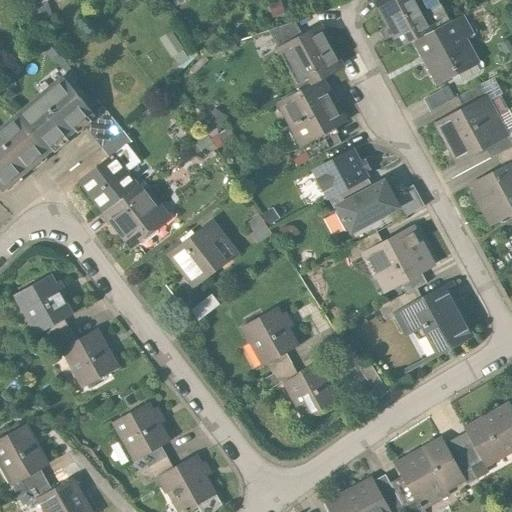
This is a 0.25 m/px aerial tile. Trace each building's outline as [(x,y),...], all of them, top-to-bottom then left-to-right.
[(285,12),(280,0),(268,5),(273,16),(285,12)] [(373,0),(378,8),(393,0),(373,0)] [(419,0),(393,0),(378,8),(399,48),(416,39),(435,29),(419,0)] [(45,2),(35,6),(41,25),(52,21),(45,2)] [(472,33),(462,15),(435,29),(416,39),(439,83),(479,62),(465,36),(472,33)] [(296,22),(269,31),(278,48),(280,47),(302,35),(296,22)] [(342,67),(319,25),(302,35),(280,47),(303,89),(321,79),(342,67)] [(88,108),(63,78),(17,117),(47,153),(82,124),(93,115),(88,108)] [(321,79),(303,89),(278,102),(301,145),(344,121),(321,79)] [(424,100),(430,112),(454,99),(448,87),(424,100)] [(459,162),(484,149),(508,136),(488,97),(438,124),(459,162)] [(97,101),(88,108),(93,115),(82,124),(103,149),(123,133),(97,101)] [(47,153),(17,117),(0,131),(0,189),(1,191),(47,153)] [(311,158),(316,168),(347,153),(335,132),(292,154),(298,165),(311,158)] [(123,133),(103,149),(110,158),(127,145),(128,146),(131,143),(123,133)] [(511,145),(511,142),(508,136),(484,149),(489,158),(496,154),(511,145)] [(196,143),(189,148),(199,161),(206,155),(196,143)] [(140,162),(128,146),(127,145),(110,158),(99,167),(101,168),(81,184),(104,213),(138,187),(127,172),(140,162)] [(511,145),(496,154),(503,167),(511,162),(511,145)] [(347,153),(316,168),(330,194),(370,174),(356,148),(347,153)] [(511,214),(511,162),(503,167),(471,185),(492,225),(511,214)] [(400,205),(386,179),(340,204),(354,230),(400,205)] [(142,184),(138,187),(104,213),(112,223),(114,221),(126,237),(126,242),(129,246),(134,247),(138,244),(139,239),(163,221),(158,215),(159,210),(161,208),(142,184)] [(249,221),(260,238),(274,230),(263,212),(249,221)] [(236,255),(210,221),(168,253),(194,288),(236,255)] [(366,254),(376,273),(385,292),(402,283),(422,273),(435,266),(425,247),(415,228),(384,244),(366,254)] [(352,261),(366,254),(384,244),(377,231),(345,248),(352,261)] [(427,283),(422,273),(402,283),(408,293),(416,288),(427,283)] [(50,278),(14,297),(36,336),(45,331),(64,321),(72,316),(50,278)] [(473,338),(446,287),(422,300),(396,313),(406,333),(422,324),(439,357),(473,338)] [(384,320),(396,313),(422,300),(416,288),(408,293),(378,308),(384,320)] [(212,295),(191,311),(198,321),(219,305),(212,295)] [(298,346),(277,308),(241,327),(262,366),(266,364),(286,353),(298,346)] [(76,342),(64,321),(45,331),(57,352),(61,350),(76,342)] [(118,369),(96,330),(76,342),(61,350),(82,388),(118,369)] [(267,390),(282,382),(297,374),(286,353),(266,364),(272,374),(262,380),(267,390)] [(340,401),(319,362),(297,374),(282,382),(304,421),(340,401)] [(359,369),(378,398),(388,392),(369,362),(359,369)] [(13,363),(14,379),(22,379),(21,363),(13,363)] [(169,442),(148,403),(112,423),(122,441),(133,460),(134,462),(161,446),(169,442)] [(511,448),(511,409),(509,403),(465,427),(468,430),(486,463),(511,448)] [(40,469),(48,465),(27,426),(0,440),(0,462),(12,484),(40,469)] [(468,430),(444,443),(464,480),(466,483),(489,470),(486,463),(468,430)] [(440,437),(394,462),(402,476),(418,505),(464,480),(444,443),(440,437)] [(133,460),(122,441),(111,447),(122,466),(133,460)] [(145,483),(158,476),(173,467),(161,446),(134,462),(145,483)] [(215,494),(193,456),(173,467),(158,476),(178,511),(183,511),(198,503),(215,494)] [(51,489),(40,469),(12,484),(22,504),(51,489)] [(385,474),(374,481),(390,510),(402,504),(390,483),(385,474)] [(406,511),(418,505),(402,476),(390,483),(402,504),(406,511)] [(372,477),(325,503),(330,511),(390,511),(390,510),(374,481),(372,477)] [(91,511),(73,480),(39,499),(45,511),(91,511)] [(211,511),(221,504),(215,494),(198,503),(202,511),(211,511)]
